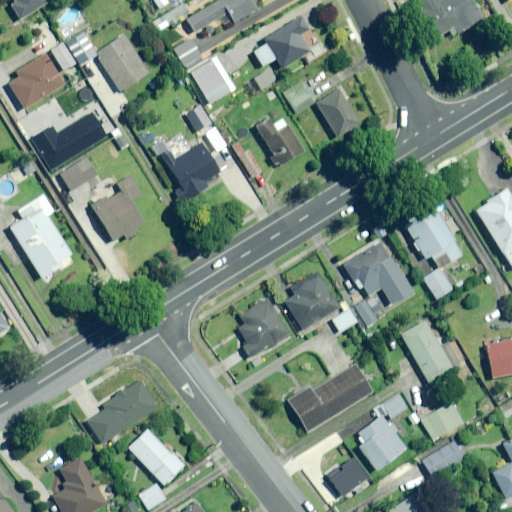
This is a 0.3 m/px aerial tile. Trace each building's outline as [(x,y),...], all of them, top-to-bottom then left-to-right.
[(12,0),(14,2),(10,5),(19,20),(48,2),(47,0),(12,0)] [(147,11),(153,20),(183,2),(181,0),(163,0),(162,0),(153,0),(156,5),(147,11)] [(257,9),(251,0),(218,0),(186,20),(194,33),(227,13),(234,24),(257,9)] [(480,21),(468,0),(413,0),(435,38),(448,31),(452,37),(480,21)] [(183,2),(153,20),(158,28),(169,21),(173,27),(181,22),(178,17),(188,11),(183,2)] [(309,30),(301,17),(264,40),(267,44),(254,52),(262,67),(276,59),(282,69),(310,52),(300,35),(309,30)] [(149,74),(125,35),(87,59),(104,88),(114,82),(120,92),(149,74)] [(201,55),(192,39),(174,48),(183,65),(201,55)] [(64,86),(47,55),(16,73),(19,77),(9,83),(24,110),(64,86)] [(236,89),(218,57),(191,73),(210,104),(236,89)] [(88,85),(75,64),(64,71),(77,92),(88,85)] [(277,80),(271,69),(255,78),(262,89),(277,80)] [(283,91),(295,114),(300,123),(309,119),(304,110),(314,104),(301,82),(283,91)] [(358,124),(338,91),(316,105),(336,137),(358,124)] [(212,124),(200,105),(186,114),(198,133),(212,124)] [(270,157),(275,166),(277,164),(279,167),(304,153),(284,118),(272,124),(270,120),(257,128),(272,155),(270,157)] [(122,133),(114,138),(123,152),(131,147),(122,133)] [(219,133),(211,138),(218,151),(227,145),(219,133)] [(181,204),(188,199),(208,188),(205,183),(229,168),(220,154),(212,159),(203,143),(190,150),(181,135),(166,144),(162,139),(150,146),(158,158),(162,155),(182,189),(175,193),(181,204)] [(262,172),(242,139),(232,145),(253,178),(262,172)] [(36,170),(29,160),(22,165),(28,176),(36,170)] [(97,177),(87,160),(61,175),(71,192),(97,177)] [(143,195),(132,176),(118,184),(121,189),(92,207),(112,241),(124,235),(127,240),(139,232),(136,228),(146,221),(134,201),(143,195)] [(511,195),(508,189),(506,187),(485,200),(486,203),(474,211),(511,271),(511,270),(511,195)] [(42,280),(65,266),(61,260),(71,254),(46,213),(50,210),(42,196),(30,203),(31,206),(19,213),(23,219),(10,227),(42,280)] [(402,226),(413,243),(410,244),(415,252),(418,250),(424,260),(430,256),(438,269),(439,270),(462,255),(431,207),(402,226)] [(390,241),(383,245),(381,242),(344,267),(359,289),(363,286),(370,296),(383,288),(394,305),(414,291),(394,261),(401,256),(390,241)] [(439,270),(438,269),(423,279),(437,300),(452,290),(439,270)] [(337,299),(320,271),(292,288),(296,296),(286,302),(303,331),(342,307),(337,299)] [(248,343),(243,346),(251,359),(260,354),(292,334),(270,298),(241,316),(246,324),(239,329),(248,343)] [(379,321),(369,301),(356,307),(367,327),(379,321)] [(358,322),(350,310),(333,321),(341,333),(358,322)] [(0,333),(10,328),(0,312),(0,333)] [(435,343),(424,323),(400,336),(427,385),(452,370),(437,342),(435,343)] [(511,374),(511,341),(484,346),(490,379),(511,374)] [(373,392),(357,365),(313,392),(310,388),(289,402),(307,432),(373,392)] [(474,375),(464,380),(468,389),(478,385),(474,375)] [(103,445),(110,440),(113,445),(121,439),(118,434),(158,407),(140,381),(102,407),(105,411),(88,423),(103,445)] [(409,408),(400,393),(374,409),(380,418),(387,413),(391,419),(409,408)] [(511,409),(511,400),(498,408),(502,415),(511,409)] [(463,424),(452,403),(422,419),(433,440),(463,424)] [(407,448),(384,417),(357,436),(363,444),(359,447),(377,471),(407,448)] [(171,455),(148,430),(128,448),(164,486),(185,466),(173,453),(171,455)] [(490,474),(504,499),(511,494),(511,438),(510,445),(502,450),(510,464),(490,474)] [(466,458),(455,440),(422,459),(433,478),(466,458)] [(94,511),(108,505),(83,459),(61,471),(63,473),(66,480),(65,491),(54,497),(61,511),(94,511)] [(167,499),(157,484),(140,495),(149,510),(167,499)] [(0,511),(19,511),(20,511),(19,510),(19,508),(18,506),(17,505),(16,503),(14,502),(13,501),(11,500),(10,499),(8,498),(6,498),(5,497),(0,491),(0,511)] [(425,511),(415,494),(389,510),(390,511),(425,511)]
